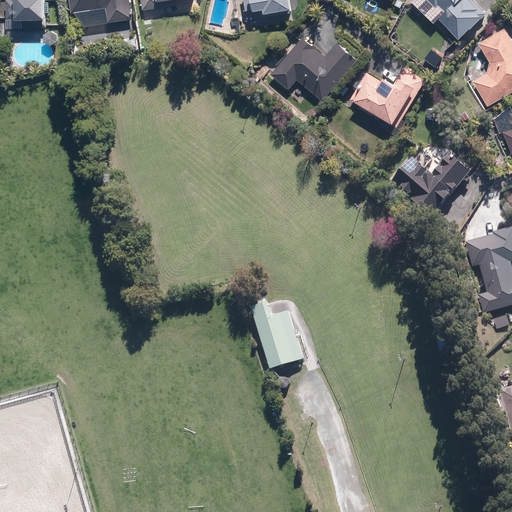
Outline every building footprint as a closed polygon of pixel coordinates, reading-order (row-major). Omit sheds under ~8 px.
[(1,0),(1,18),(51,18),(51,0),(1,0)] [(72,0),(74,12),(89,26),(136,19),(133,0),(72,0)] [(144,0),(146,9),(161,7),(159,0),(144,0)] [(295,0),(247,0),(249,11),(271,7),(271,11),(297,7),(295,0)] [(407,0),(406,1),(409,5),(415,0),(416,0),(437,22),(441,18),(463,38),(474,26),(475,27),(489,12),(477,0),(407,0)] [(511,33),(508,27),(481,41),(493,62),(489,73),(475,81),(490,106),(511,92),(511,33)] [(55,30),(54,30),(53,30),(51,30),(50,30),(49,31),(48,32),(47,33),(46,34),(46,35),(45,36),(45,37),(45,39),(46,40),(46,41),(47,42),(48,43),(49,44),(50,44),(52,45),(53,45),(54,45),(56,44),(57,44),(58,43),(59,42),(59,41),(60,40),(60,38),(60,37),(60,36),(60,34),(59,33),(58,32),(57,31),(56,31),(55,30)] [(329,54),(306,35),(275,73),(293,88),(300,80),(324,101),(362,56),(342,39),(329,54)] [(370,71),(352,98),(361,104),(363,101),(402,123),(429,79),(406,67),(399,79),(389,74),(386,80),(370,71)] [(475,172),(454,155),(438,173),(418,156),(397,182),(437,216),(475,172)] [(511,227),(496,231),(497,234),(469,240),(475,266),(483,264),(489,292),(481,294),(485,314),(511,306),(511,227)] [(273,299),(254,305),(274,369),(308,358),(293,310),(278,315),(273,299)] [(511,325),(511,322),(510,314),(495,318),(498,329),(511,325)] [(454,317),(435,322),(444,355),(463,350),(454,317)] [(511,385),(496,389),(506,425),(511,423),(511,385)]
